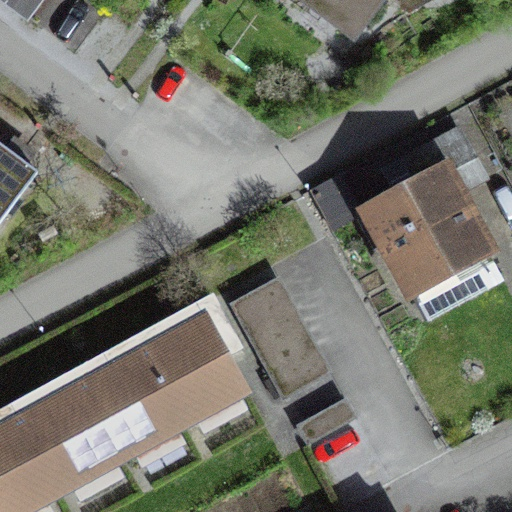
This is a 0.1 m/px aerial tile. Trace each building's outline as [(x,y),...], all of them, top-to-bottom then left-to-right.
[(5,0),(13,5),(31,18),(44,0),(5,0)] [(292,0),(360,52),(398,0),(292,0)] [(0,246),(40,188),(0,160),(0,246)] [(458,171),(361,218),(410,312),(506,262),(458,171)] [(279,290),(235,313),(284,409),(328,386),(279,290)] [(215,316),(0,432),(0,511),(25,511),(254,389),(215,316)]
